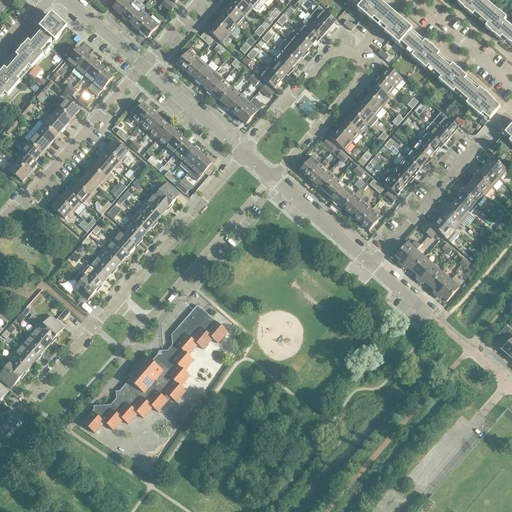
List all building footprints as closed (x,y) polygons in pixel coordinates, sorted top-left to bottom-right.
[(133,3),(129,0),(120,0),(112,9),(121,17),(133,3)] [(137,0),(135,0),(133,3),(121,17),(130,24),(142,11),(145,7),(137,0)] [(162,5),(170,13),(175,8),(166,0),(165,1),(162,4),(162,5)] [(245,19),(253,10),(241,0),(236,0),(231,6),(245,19)] [(241,0),(253,10),(257,14),(264,5),(258,0),(241,0)] [(377,28),(384,34),(398,46),(400,44),(407,49),(418,36),(412,31),(391,12),(378,1),(376,0),(354,0),(353,2),(359,7),(357,10),(377,28)] [(457,4),(465,10),(472,17),(474,14),(481,19),(492,7),(485,1),(486,1),(484,0),(458,0),(460,1),(457,4)] [(238,27),(245,19),(231,6),(223,15),(238,27)] [(311,16),(328,31),(336,22),(319,7),(311,16)] [(499,40),(501,38),(508,43),(509,44),(510,44),(511,45),(511,28),(504,21),(506,19),(498,12),(492,7),(481,19),(487,25),(485,28),(492,34),(499,40)] [(139,31),(150,18),(142,11),(130,24),(139,31)] [(270,16),(265,21),(270,25),(274,20),(278,17),(273,13),(270,16)] [(52,14),(46,21),(39,29),(40,29),(34,35),(47,46),(52,40),(55,42),(61,35),(67,28),(52,14)] [(230,36),(238,27),(223,15),(216,24),(230,36)] [(305,21),(303,23),(304,24),(304,25),(305,26),(319,38),(320,40),(328,31),(311,16),(306,22),(305,21)] [(150,18),(139,31),(147,39),(151,35),(153,37),(156,34),(154,32),(159,26),(150,18)] [(261,26),(258,30),(263,34),(266,30),(270,25),(265,21),(261,26)] [(355,28),(347,21),(344,25),(351,32),(355,28)] [(222,45),(230,36),(216,24),(208,33),(222,45)] [(319,38),(305,26),(297,34),(311,46),(319,38)] [(297,34),(294,31),(286,39),(304,55),(311,46),(297,34)] [(204,33),(200,38),(209,46),(213,41),(204,33)] [(44,55),(41,53),(47,46),(34,35),(29,42),(28,41),(22,48),(15,56),(16,56),(10,63),(22,74),(28,67),(31,69),(44,55)] [(439,54),(432,48),(425,42),(424,42),(418,36),(407,49),(413,55),(411,57),(425,70),(428,67),(434,73),(445,60),(439,55),(439,54)] [(304,55),(286,39),(279,48),(297,64),(304,55)] [(188,52),(177,65),(186,73),(198,59),(190,52),(192,50),(191,49),(193,47),(189,44),(185,48),(189,51),(188,52)] [(78,48),(66,62),(75,70),(87,56),(78,48)] [(385,61),(389,57),(381,50),(378,54),(385,61)] [(283,51),(275,60),(289,72),(297,64),(283,51)] [(75,70),(72,73),(81,81),(84,78),(96,64),(87,56),(75,70)] [(194,80),(207,66),(198,59),(186,73),(194,80)] [(289,72),(275,60),(267,69),(281,81),(289,72)] [(451,66),(445,60),(434,73),(440,78),(438,81),(453,94),(455,91),(461,96),(472,84),(466,78),(452,65),(451,66)] [(19,84),(16,81),(22,74),(10,63),(5,69),(4,68),(0,73),(0,99),(3,96),(6,98),(19,84)] [(105,71),(96,64),(84,78),(92,85),(105,71)] [(36,66),(29,75),(33,79),(41,71),(36,66)] [(203,88),(215,73),(207,66),(194,80),(203,88)] [(281,81),(267,69),(260,78),(274,90),(281,81)] [(381,78),(395,89),(402,80),(389,69),(381,78)] [(92,85),(88,90),(97,98),(101,93),(113,78),(105,71),(92,85)] [(212,95),(224,81),(215,73),(203,88),(212,95)] [(37,78),(34,82),(39,87),(43,83),(37,78)] [(381,78),(374,86),(376,88),(387,97),(390,100),(391,100),(394,97),(390,94),(395,89),(381,78)] [(43,95),(52,84),(47,80),(43,85),(44,87),(40,92),(43,95)] [(220,103),(233,89),(224,81),(212,95),(220,103)] [(500,108),(493,102),(479,89),(472,84),(461,96),(468,102),(465,105),(473,111),(480,117),(482,115),(489,120),(500,108)] [(274,94),(265,86),(260,91),(269,99),(274,94)] [(382,109),(390,100),(387,97),(376,88),(368,96),(382,109)] [(229,110),(241,96),(233,89),(220,103),(229,110)] [(43,95),(40,92),(35,98),(38,101),(43,95)] [(237,117),(250,103),(241,96),(229,110),(237,117)] [(375,117),(382,109),(368,96),(361,105),(375,117)] [(86,109),(91,104),(82,97),(78,101),(86,109)] [(79,111),(66,100),(58,109),(71,120),(79,111)] [(246,125),(258,111),(250,103),(237,117),(246,125)] [(28,112),(33,107),(30,104),(25,109),(28,112)] [(130,118),(127,122),(131,125),(134,121),(139,126),(152,112),(143,104),(130,118)] [(367,126),(371,128),(378,120),(375,117),(361,105),(353,113),(367,126)] [(47,114),(51,117),(64,129),(71,120),(58,109),(54,106),(47,114)] [(28,112),(25,109),(20,115),(23,118),(28,112)] [(152,112),(139,126),(148,133),(160,119),(152,112)] [(346,122),(360,134),(367,126),(353,113),(346,122)] [(433,122),(451,138),(458,129),(441,113),(433,122)] [(64,129),(51,117),(47,114),(40,123),(43,126),(57,137),(64,129)] [(160,119),(148,133),(156,141),(169,127),(160,119)] [(13,129),(18,124),(15,121),(10,126),(13,129)] [(353,143),(360,134),(346,122),(338,130),(353,143)] [(427,132),(441,145),(443,147),(451,138),(433,122),(426,131),(427,132)] [(8,135),(13,129),(10,126),(5,132),(8,135)] [(43,126),(36,135),(49,146),(57,137),(43,126)] [(169,127),(156,141),(165,149),(178,135),(169,127)] [(129,138),(120,130),(116,135),(125,143),(129,138)] [(331,139),(345,152),(353,143),(338,130),(331,139)] [(434,153),(441,145),(427,132),(420,141),(434,153)] [(36,135),(28,144),(41,155),(49,146),(36,135)] [(178,135),(165,149),(173,156),(186,141),(178,135)] [(331,153),(336,148),(327,140),(323,145),(331,153)] [(186,141),(173,156),(182,163),(194,149),(186,141)] [(427,162),(434,153),(420,141),(412,150),(427,162)] [(128,153),(115,142),(107,151),(122,164),(127,158),(125,157),(128,153)] [(28,144),(21,152),(24,154),(34,163),(35,163),(41,155),(28,144)] [(498,150),(492,145),(488,150),(493,155),(498,150)] [(179,166),(188,174),(203,156),(194,149),(182,163),(179,166)] [(419,170),(427,162),(412,150),(405,158),(419,170)] [(117,169),(122,164),(107,151),(100,159),(113,171),(115,168),(117,169)] [(484,167),(499,180),(507,171),(486,153),(482,157),(488,162),(484,167)] [(35,163),(34,163),(24,154),(22,157),(20,156),(15,162),(29,175),(38,165),(35,163)] [(203,156),(188,174),(197,182),(212,164),(203,156)] [(299,172),(308,179),(321,165),(312,157),(299,172)] [(412,179),(419,170),(405,158),(398,167),(412,179)] [(107,181),(112,175),(110,174),(113,171),(100,159),(92,168),(107,181)] [(29,175),(15,162),(10,167),(12,168),(9,172),(22,183),(29,175)] [(317,187),(329,173),(321,165),(308,179),(317,187)] [(491,189),(499,180),(484,167),(480,172),(474,166),(470,171),(491,189)] [(404,188),(412,179),(398,167),(390,175),(404,188)] [(100,185),(102,186),(107,181),(92,168),(85,177),(98,188),(100,185)] [(138,168),(133,174),(137,176),(141,171),(138,168)] [(484,198),(491,189),(470,171),(467,174),(474,179),(469,185),(484,198)] [(325,194),(338,180),(329,173),(317,187),(325,194)] [(132,182),(137,176),(133,174),(129,179),(132,182)] [(396,197),(404,188),(390,175),(382,184),(396,197)] [(97,193),(95,191),(98,188),(85,177),(77,185),(92,198),(97,193)] [(138,180),(133,185),(137,188),(141,183),(138,180)] [(334,202),(346,188),(338,180),(325,194),(334,202)] [(369,186),(375,190),(379,185),(374,181),(369,186)] [(160,185),(152,194),(155,196),(155,197),(168,209),(180,195),(167,183),(162,188),(160,185)] [(181,183),(176,187),(185,195),(189,190),(181,183)] [(477,206),(484,198),(469,185),(465,189),(459,183),(455,188),(477,206)] [(86,202),(87,204),(92,198),(77,185),(70,194),(80,203),(83,205),(86,202)] [(123,185),(118,191),(122,194),(126,188),(123,185)] [(384,190),(379,185),(375,190),(380,195),(384,190)] [(343,209),(355,195),(346,188),(334,202),(343,209)] [(469,215),(477,206),(455,188),(452,191),(459,197),(454,202),(469,215)] [(77,206),(80,203),(70,194),(67,191),(59,200),(74,213),(79,207),(77,206)] [(117,199),(122,194),(118,191),(114,196),(117,199)] [(127,192),(122,198),(125,200),(126,201),(131,196),(127,192)] [(383,198),(392,205),(396,200),(387,193),(383,198)] [(168,209),(155,197),(155,196),(152,194),(144,203),(160,217),(168,209)] [(351,217),(364,203),(355,195),(343,209),(351,217)] [(68,217),(69,218),(74,213),(59,200),(52,209),(65,220),(68,217)] [(462,223),(469,215),(454,202),(450,206),(444,201),(440,205),(462,223)] [(267,202),(262,208),(268,213),(273,207),(267,202)] [(108,203),(103,208),(107,211),(111,205),(108,203)] [(153,226),(160,217),(144,203),(137,212),(153,226)] [(360,224),(372,210),(364,203),(351,217),(360,224)] [(388,203),(378,209),(382,216),(392,210),(388,203)] [(454,232),(462,223),(440,205),(437,208),(444,214),(439,219),(454,232)] [(102,216),(107,211),(103,208),(99,213),(102,216)] [(381,218),(372,210),(360,224),(369,232),(381,218)] [(145,235),(153,226),(137,212),(129,221),(145,235)] [(425,222),(437,232),(451,244),(459,236),(454,232),(439,219),(435,223),(429,218),(425,222)] [(93,220),(88,225),(92,228),(96,223),(93,220)] [(138,243),(145,235),(129,221),(122,229),(138,243)] [(101,222),(96,228),(100,231),(105,225),(101,222)] [(428,237),(432,232),(423,224),(419,229),(428,237)] [(87,233),(92,228),(88,225),(84,231),(87,233)] [(503,230),(499,226),(493,233),(497,237),(503,230)] [(95,236),(100,231),(96,228),(91,233),(95,236)] [(136,246),(119,232),(111,241),(128,255),(136,246)] [(86,239),(84,241),(82,244),(85,248),(90,242),(86,239)] [(104,250),(120,264),(128,255),(111,241),(104,250)] [(402,267),(416,250),(417,250),(421,246),(415,241),(411,246),(408,242),(395,257),(400,262),(398,264),(402,267)] [(85,249),(81,245),(77,250),(81,254),(85,249)] [(96,258),(113,273),(120,264),(104,250),(96,258)] [(425,257),(417,250),(416,250),(402,267),(406,270),(407,268),(412,272),(425,257)] [(79,259),(74,254),(70,259),(75,264),(79,259)] [(419,282),(434,265),(425,257),(412,272),(417,277),(415,279),(419,282)] [(105,281),(113,273),(96,258),(89,267),(105,281)] [(429,287),(442,273),(434,265),(419,282),(423,285),(424,283),(429,287)] [(82,275),(84,278),(98,290),(105,281),(89,267),(82,275)] [(436,297),(451,280),(442,273),(429,287),(434,292),(432,294),(436,297)] [(84,278),(82,275),(80,274),(73,282),(77,286),(73,291),(87,303),(98,290),(84,278)] [(460,288),(451,280),(436,297),(440,300),(442,298),(447,303),(460,288)] [(119,392),(115,392),(116,399),(110,406),(93,407),(94,411),(82,424),(95,434),(104,424),(113,431),(123,421),(128,425),(137,414),(143,419),(152,408),(158,413),(170,399),(176,403),(186,392),(180,387),(190,376),(184,372),(194,361),(188,356),(197,346),(203,350),(212,340),(218,344),(228,333),(197,306),(171,336),(172,346),(167,351),(162,352),(163,355),(157,355),(151,362),(145,357),(138,364),(135,364),(132,367),(132,371),(126,379),(129,381),(119,392)] [(30,312),(26,308),(21,314),(25,317),(30,312)] [(64,328),(51,316),(39,329),(53,341),(64,328)] [(15,329),(11,326),(10,327),(6,331),(10,335),(15,329)] [(39,330),(36,327),(29,336),(45,350),(53,341),(39,329),(39,330)] [(511,331),(511,330),(502,340),(507,344),(505,346),(504,345),(501,349),(509,357),(511,353),(511,331)] [(6,331),(2,336),(6,340),(10,335),(6,331)] [(21,345),(38,359),(45,350),(29,336),(21,345)] [(14,353),(30,367),(38,359),(21,345),(14,353)] [(14,353),(6,362),(9,364),(23,376),(30,367),(14,353)] [(0,374),(0,379),(11,389),(23,376),(9,364),(0,374)] [(0,401),(9,392),(0,384),(0,401)] [(205,399),(201,395),(196,401),(200,404),(205,399)] [(142,468),(152,475),(169,451),(159,444),(142,468)]
